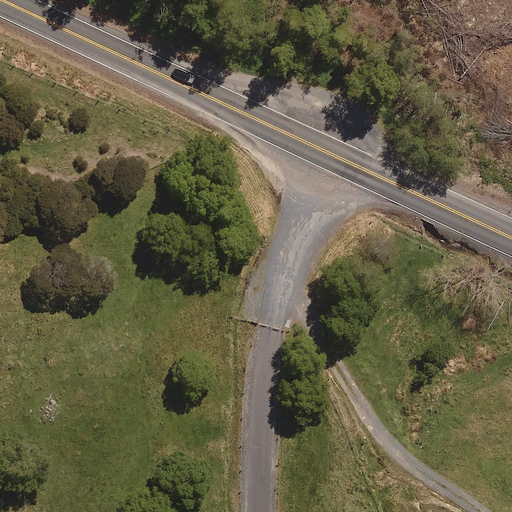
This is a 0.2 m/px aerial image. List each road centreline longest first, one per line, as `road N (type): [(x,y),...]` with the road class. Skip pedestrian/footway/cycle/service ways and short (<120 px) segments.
road 1 (secondary): [(511,237),(2,0)]
road 2 (track): [(287,273),(330,357),(394,452),(480,511)]
